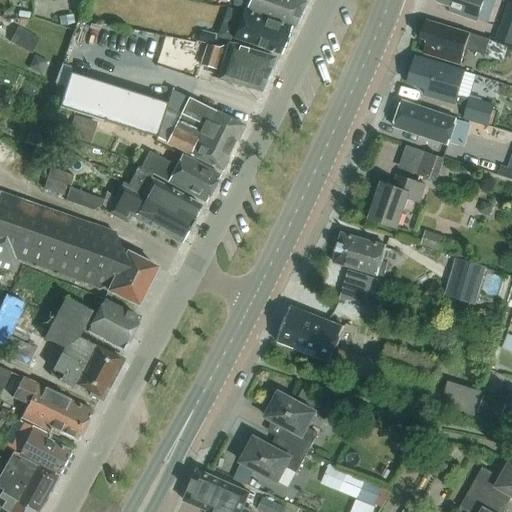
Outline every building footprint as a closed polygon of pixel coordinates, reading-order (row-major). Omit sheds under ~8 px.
[(306,2),(300,0),(234,0),(233,4),(294,28),(306,2)] [(497,0),(440,0),(440,3),(452,8),(451,13),(478,23),(479,20),(489,23),(497,0)] [(511,3),(498,40),(511,45),(511,3)] [(226,20),(239,24),(234,38),(281,55),(292,27),(245,10),(242,10),(242,12),(230,8),(226,20)] [(487,55),(491,39),(428,21),(423,39),(428,41),(425,53),(462,64),(467,49),(487,55)] [(19,28),(10,43),(32,55),(40,40),(19,28)] [(213,45),(215,34),(201,31),(199,41),(213,45)] [(167,36),(163,54),(195,61),(199,43),(167,36)] [(218,50),(209,48),(206,47),(200,66),(220,72),(218,81),(261,91),(276,58),(228,46),(218,50)] [(488,126),(494,106),(459,95),(466,71),(418,56),(409,83),(430,89),(428,95),(467,107),(464,118),(488,126)] [(156,138),(167,103),(70,72),(59,107),(156,138)] [(245,125),(189,98),(167,143),(223,170),(245,125)] [(449,145),(457,119),(403,101),(394,126),(449,145)] [(97,123),(75,116),(68,136),(90,144),(97,123)] [(432,180),(440,156),(407,145),(399,169),(432,180)] [(182,155),(176,166),(149,152),(142,166),(168,180),(168,181),(207,202),(221,176),(182,155)] [(125,182),(122,187),(176,216),(178,212),(180,211),(195,219),(203,205),(190,199),(186,206),(180,203),(182,198),(180,193),(152,178),(154,174),(140,166),(130,185),(125,182)] [(51,170),(45,189),(66,196),(72,178),(51,170)] [(75,177),(67,201),(95,211),(103,204),(109,188),(75,177)] [(420,203),(425,186),(398,177),(394,187),(382,183),(370,219),(399,229),(409,200),(420,203)] [(176,216),(122,187),(109,211),(128,222),(132,215),(164,233),(165,230),(169,232),(168,235),(182,243),(195,219),(180,211),(178,212),(176,216)] [(123,250),(117,233),(0,191),(0,266),(16,272),(20,260),(100,289),(106,287),(107,285),(111,287),(109,291),(138,305),(147,288),(143,287),(146,282),(149,284),(157,267),(123,250)] [(483,204),(480,213),(489,216),(492,207),(483,204)] [(441,252),(445,236),(425,230),(421,246),(441,252)] [(385,277),(389,263),(383,261),(387,246),(343,233),(334,261),(385,277)] [(477,306),(488,268),(456,259),(445,296),(477,306)] [(132,315),(104,300),(91,294),(86,302),(100,309),(88,331),(125,350),(138,325),(129,320),(132,315)] [(26,305),(5,296),(0,307),(0,345),(9,349),(15,361),(29,367),(37,348),(43,339),(16,327),(26,305)] [(108,383),(122,359),(80,336),(93,312),(68,298),(46,337),(65,348),(50,375),(76,389),(78,385),(101,397),(105,389),(104,388),(107,382),(108,383)] [(331,362),(345,327),(291,306),(278,341),(331,362)] [(511,353),(511,335),(509,335),(503,349),(511,353)] [(342,352),(337,367),(433,398),(445,361),(389,343),(382,365),(342,352)] [(11,373),(0,368),(0,392),(1,393),(11,373)] [(93,412),(94,411),(23,377),(13,397),(29,405),(24,414),(59,433),(61,430),(79,439),(84,427),(85,428),(86,426),(85,426),(88,421),(87,421),(90,416),(90,417),(93,412)] [(282,439),(308,453),(319,433),(308,428),(316,412),(280,392),(266,417),(287,428),(282,439)] [(479,412),(501,420),(507,405),(484,397),(479,412)] [(12,450),(10,455),(13,456),(58,479),(72,452),(49,438),(52,433),(35,424),(34,425),(27,420),(20,432),(28,437),(22,447),(18,444),(14,451),(12,450)] [(297,473),(308,453),(282,439),(276,449),(255,438),(242,462),(278,482),(287,467),(297,473)] [(39,511),(50,494),(58,479),(13,456),(10,455),(0,471),(0,486),(2,487),(1,490),(0,489),(0,493),(32,511),(39,511)] [(435,459),(428,472),(437,476),(444,464),(435,459)] [(472,488),(507,507),(511,497),(511,463),(502,478),(483,467),(472,488)] [(351,469),(343,490),(379,502),(386,482),(351,469)] [(252,500),(254,495),(198,470),(184,501),(207,511),(242,511),(248,498),(252,500)] [(467,511),(503,511),(507,507),(472,488),(461,508),(467,511)] [(0,511),(32,511),(0,493),(0,511)] [(262,511),(279,511),(282,506),(262,498),(257,510),(262,511)]
